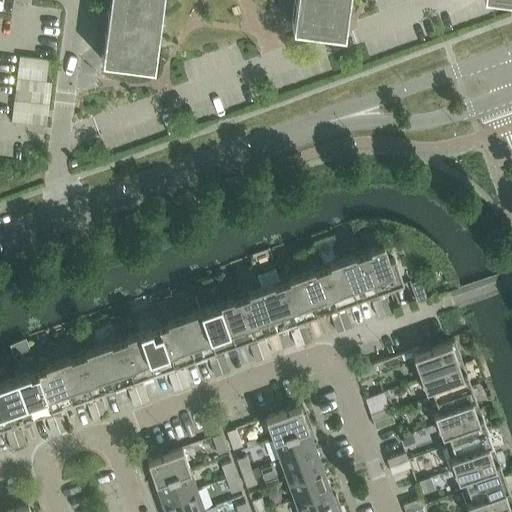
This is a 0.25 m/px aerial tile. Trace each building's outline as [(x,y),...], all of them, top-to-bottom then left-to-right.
[(109,0),(101,59),(154,65),(162,0),(109,0)] [(345,0),(292,0),(290,18),(342,25),(345,0)] [(46,79),(49,58),(20,54),(12,120),(47,124),(48,114),(52,80),(46,79)] [(389,288),(404,283),(395,258),(390,260),(383,242),(362,250),(385,313),(393,310),(387,294),(391,292),(389,288)] [(385,313),(362,250),(342,257),(357,299),(366,296),(368,301),(371,299),(377,316),(385,313)] [(357,299),(342,257),(322,264),(344,328),(352,325),(346,309),(349,307),(348,303),(357,299)] [(344,328),(322,264),(301,272),(317,314),(326,311),(327,315),(331,314),(337,331),(344,328)] [(317,314),(301,272),(281,279),(304,342),(311,340),(305,323),(309,322),(307,317),(317,314)] [(417,301),(428,297),(420,276),(409,280),(417,301)] [(304,342),(281,279),(261,286),(276,329),(285,325),(287,330),(290,329),(292,334),(296,345),(304,342)] [(276,329),(261,286),(240,294),(263,357),(271,354),(265,338),(269,337),(267,332),(276,329)] [(263,357),(240,294),(220,301),(235,343),(244,340),(246,345),(250,343),(255,360),(263,357)] [(235,343),(220,301),(200,308),(223,372),(230,369),(226,358),(224,353),(228,351),(226,347),(235,343)] [(223,372),(200,308),(179,316),(195,358),(204,355),(205,359),(209,358),(215,375),(223,372)] [(195,358),(179,316),(159,323),(182,386),(189,384),(185,373),(183,367),(187,366),(185,361),(195,358)] [(182,386),(159,323),(139,330),(154,373),(163,369),(165,374),(168,373),(174,389),(182,386)] [(154,373),(139,330),(118,338),(141,401),(149,398),(143,382),(147,381),(145,376),(154,373)] [(141,401),(118,338),(98,345),(113,387),(122,384),(124,389),(128,387),(134,404),(141,401)] [(463,362),(455,338),(413,353),(421,377),(463,362)] [(113,387),(98,345),(78,352),(101,416),(108,413),(104,402),(102,396),(106,395),(104,391),(113,387)] [(101,416),(78,352),(57,360),(73,402),(82,399),(83,403),(87,402),(89,408),(93,418),(101,416)] [(73,402),(57,360),(37,367),(60,430),(67,428),(62,411),(65,410),(63,405),(73,402)] [(377,371),(373,362),(355,369),(358,378),(377,371)] [(471,384),(463,362),(421,377),(429,399),(471,384)] [(60,430),(37,367),(17,374),(32,417),(41,413),(42,418),(46,416),(52,433),(60,430)] [(32,417),(17,374),(0,380),(0,391),(19,445),(27,442),(21,426),(25,425),(23,420),(32,417)] [(479,407),(471,384),(429,399),(438,422),(479,407)] [(19,445),(0,391),(0,428),(1,428),(2,432),(6,431),(8,437),(12,448),(19,445)] [(311,424),(307,411),(304,412),(300,403),(265,416),(273,437),(311,424)] [(373,420),(392,413),(389,405),(370,412),(373,420)] [(487,429),(479,407),(438,422),(446,444),(487,429)] [(394,420),(392,413),(373,420),(376,427),(394,420)] [(315,445),(312,437),(315,436),(311,424),(273,437),(280,457),(315,445)] [(242,444),(236,427),(227,430),(233,447),(242,444)] [(496,452),(487,429),(446,444),(454,467),(496,452)] [(227,449),(221,432),(212,435),(218,452),(227,449)] [(322,465),(315,445),(280,457),(288,478),(322,465)] [(190,467),(182,446),(147,458),(151,467),(148,469),(152,481),(190,467)] [(389,465),(408,458),(405,451),(387,457),(389,465)] [(504,475),(496,452),(454,467),(462,490),(504,475)] [(252,468),(247,454),(237,458),(242,471),(252,468)] [(411,465),(408,458),(389,465),(392,472),(411,465)] [(236,473),(231,460),(221,463),(226,477),(236,473)] [(330,486),(322,465),(288,478),(295,498),(330,486)] [(197,487),(190,467),(152,481),(157,493),(159,492),(162,500),(197,487)] [(256,482),(252,468),(242,471),(247,485),(256,482)] [(241,487),(236,473),(226,477),(231,491),(241,487)] [(470,511),(511,497),(504,475),(462,490),(470,511)] [(430,501),(423,482),(399,491),(406,510),(424,503),(430,501)] [(321,511),(340,505),(336,493),(333,495),(330,486),(295,498),(300,511),(321,511)] [(192,511),(204,508),(197,487),(162,500),(166,511),(192,511)] [(257,511),(266,509),(261,495),(252,499),(256,511),(257,511)] [(511,511),(511,497),(470,511),(511,511)] [(35,511),(34,509),(31,510),(28,501),(0,511),(35,511)] [(249,511),(246,501),(236,504),(238,511),(249,511)] [(423,511),(427,511),(424,503),(406,510),(406,511),(423,511)]
